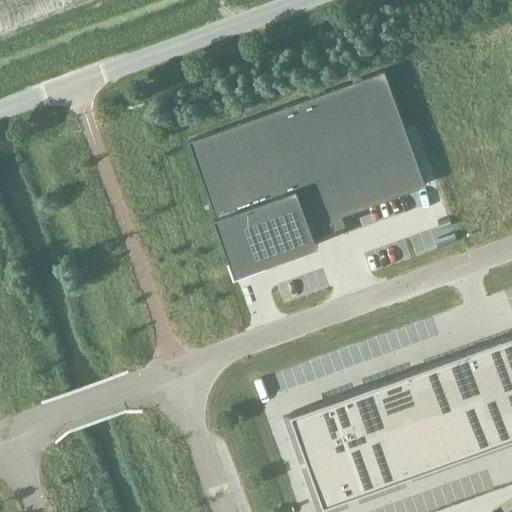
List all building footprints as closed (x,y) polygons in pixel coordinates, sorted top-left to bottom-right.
[(460,44),(403,64),(452,199),(509,180),(460,44)] [(384,69),(189,140),(216,215),(214,216),(235,274),(318,244),(311,225),(426,184),(384,69)] [(511,335),(494,342),(510,386),(511,386),(511,385),(511,335)] [(494,342),(466,353),(482,397),(492,393),(510,386),(494,342)] [(466,353),(436,364),(452,408),(472,400),(482,397),(466,353)] [(436,364),(409,374),(425,418),(433,415),(452,408),(436,364)] [(409,374),(380,384),(396,428),(413,422),(425,418),(409,374)] [(380,384),(352,394),(368,438),(393,429),(396,428),(380,384)] [(510,386),(492,393),(508,437),(511,435),(511,387),(511,386),(510,386)] [(482,397),(472,400),(488,444),(508,437),(492,393),(482,397)] [(352,394),(323,405),(339,449),(366,439),(368,438),(352,394)] [(472,400),(452,408),(468,451),(488,444),(472,400)] [(323,405),(296,415),(312,459),(338,449),(339,449),(323,405)] [(452,408),(433,415),(450,460),(469,453),(468,451),(452,408)] [(425,418),(413,422),(430,467),(450,460),(433,415),(425,418)] [(397,428),(393,429),(410,476),(430,469),(430,467),(413,422),(397,428)] [(368,438),(366,439),(383,486),(410,476),(393,429),(368,438)] [(339,449),(338,449),(355,498),(383,487),(383,486),(366,439),(339,449)] [(338,449),(312,459),(330,507),(355,498),(338,449)]
